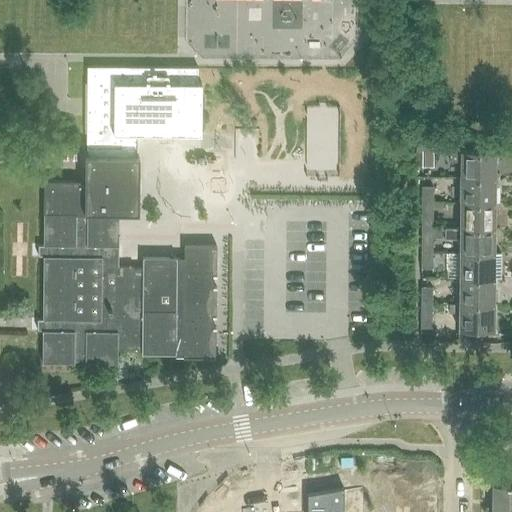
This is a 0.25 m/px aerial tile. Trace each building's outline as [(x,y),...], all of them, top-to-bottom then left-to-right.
[(196,83),(196,69),(196,68),(87,67),(86,148),(121,148),(121,133),(136,133),(199,133),(200,83),(196,83)] [(37,319),(37,329),(42,330),(42,362),(74,362),(74,361),(85,361),(85,363),(117,363),(117,348),(141,348),(141,353),(174,353),(174,355),(183,356),(183,357),(216,357),(216,327),(212,326),(213,316),(216,316),(216,286),(213,286),(213,275),(216,276),(216,245),(184,244),(184,257),(176,257),(142,256),(142,268),(134,268),(134,266),(116,266),(117,245),(118,245),(119,212),(137,212),(138,155),(136,155),(136,133),(121,133),(121,148),(86,148),(86,156),(84,156),(84,181),(43,181),(43,245),(38,245),(38,255),(43,255),(42,319),(37,319)] [(432,151),(427,151),(421,151),(421,166),(432,167),(432,151)] [(495,151),(459,151),(449,151),(449,162),(459,162),(458,177),(495,177),(495,151)] [(494,202),(495,177),(458,177),(458,202),(494,202)] [(421,202),(432,202),(432,186),(421,186),(421,202)] [(432,218),(432,202),(421,202),(421,217),(432,218)] [(494,228),(494,202),(458,202),(458,227),(494,228)] [(494,228),(458,227),(444,227),(444,240),(458,240),(458,253),(494,253),(494,228)] [(420,252),(431,252),(432,237),(420,237),(420,252)] [(431,268),(431,252),(420,252),(420,268),(431,268)] [(498,253),(494,253),(458,253),(458,278),(494,278),(498,278),(498,253)] [(441,279),(452,280),(454,256),(444,255),(441,279)] [(493,303),(494,278),(458,278),(457,303),(493,303)] [(420,303),(431,303),(431,287),(420,287),(420,303)] [(431,318),(431,303),(420,303),(420,318),(431,318)] [(493,329),(493,303),(457,303),(457,329),(481,329),(493,329)] [(481,329),(457,329),(457,342),(481,342),(481,329)] [(511,484),(505,484),(491,484),(491,510),(511,510),(511,484)] [(342,511),(343,488),(307,494),(306,511),(342,511)]
